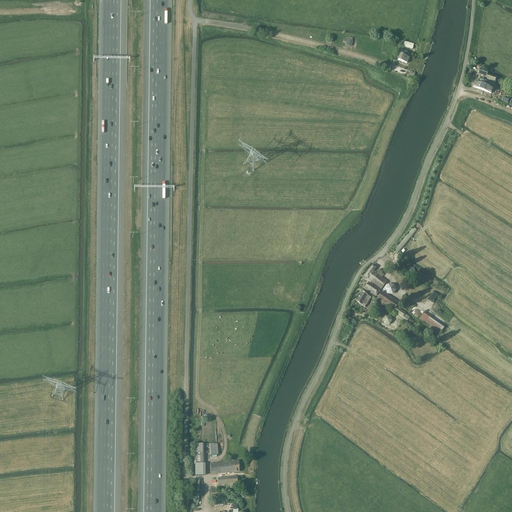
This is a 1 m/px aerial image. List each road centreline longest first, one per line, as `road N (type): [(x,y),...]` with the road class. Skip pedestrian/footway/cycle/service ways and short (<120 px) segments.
road 1 (unclassified): [(288,511),(290,431),(353,281),(408,212),(458,91),(472,0)]
road 2 (motorway): [(112,0),(105,511)]
road 3 (motorway): [(152,511),(158,0)]
